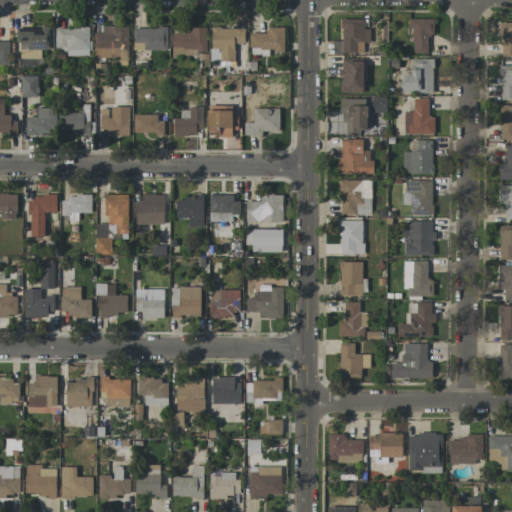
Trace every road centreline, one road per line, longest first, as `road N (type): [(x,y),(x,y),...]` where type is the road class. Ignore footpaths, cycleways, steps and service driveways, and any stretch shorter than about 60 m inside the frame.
road 1 (residential): [(307,0),(304,511)]
road 2 (residential): [(464,0),(464,402)]
road 3 (residential): [(306,165),(0,164)]
road 4 (residential): [(305,348),(0,347)]
road 5 (residential): [(511,402),(305,401)]
